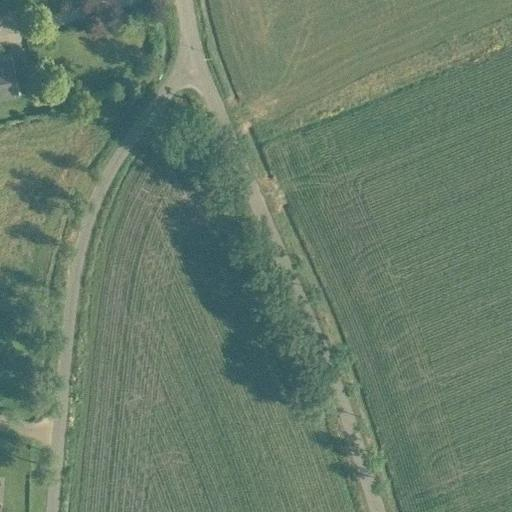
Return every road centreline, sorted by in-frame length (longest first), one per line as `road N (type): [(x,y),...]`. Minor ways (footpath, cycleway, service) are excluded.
road 1 (unclassified): [(374,511),(336,389),(193,52)]
road 2 (unclassified): [(51,511),(70,303),(94,199),(193,52)]
